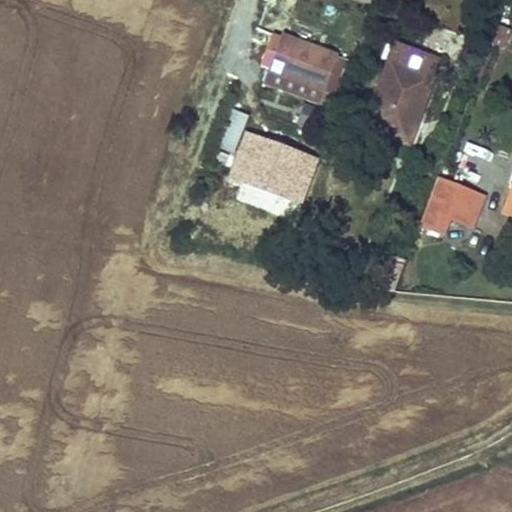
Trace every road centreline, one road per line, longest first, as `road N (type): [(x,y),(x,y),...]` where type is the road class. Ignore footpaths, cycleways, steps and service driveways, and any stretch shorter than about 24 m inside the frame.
road 1 (track): [(511,414),(251,511)]
road 2 (unknown): [(268,0),(203,224)]
